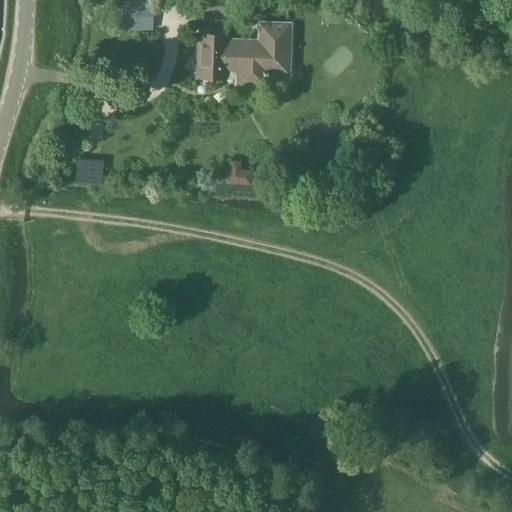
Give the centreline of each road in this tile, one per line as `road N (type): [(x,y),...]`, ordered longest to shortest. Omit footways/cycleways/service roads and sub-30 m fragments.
road 1 (track): [(511,473),(478,451),(383,290),(335,265),(133,222),(0,209)]
road 2 (unclassified): [(0,142),(26,0)]
